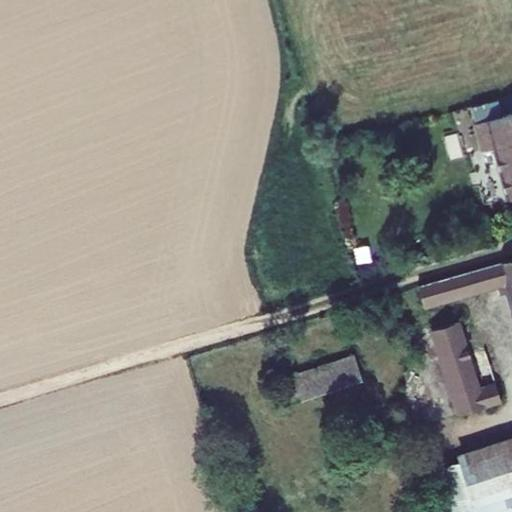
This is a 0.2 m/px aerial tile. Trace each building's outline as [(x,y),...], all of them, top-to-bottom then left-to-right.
[(511,119),(511,114),(454,131),(460,155),(474,151),(487,205),(511,198),(511,119)] [(511,257),(418,285),(425,306),(508,282),(511,297),(511,257)] [(432,329),(459,413),(501,400),(486,350),(470,355),(459,321),(432,329)] [(345,363),(271,388),(279,413),(353,389),(345,363)] [(511,511),(511,451),(427,478),(439,511),(511,511)]
